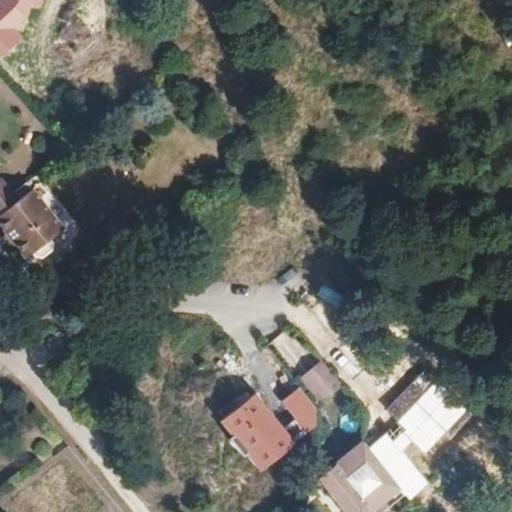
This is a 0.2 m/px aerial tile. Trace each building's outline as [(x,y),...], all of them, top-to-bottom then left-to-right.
[(0,0),(0,60),(23,36),(17,31),(28,18),(31,4),(41,7),(42,0),(0,0)] [(47,242),(61,231),(38,202),(31,192),(25,184),(12,194),(0,180),(0,230),(23,260),(30,256),(32,258),(40,259),(48,253),(50,246),(47,242)] [(31,192),(38,202),(46,195),(38,186),(31,192)] [(301,380),(320,403),(341,386),(321,364),(301,380)] [(386,409),(424,451),(473,407),(436,365),(386,409)] [(361,444),(330,469),(335,474),(343,467),(350,475),(372,456),(361,444)] [(327,471),(319,478),(347,511),(381,511),(404,494),(398,487),(372,456),(350,475),(343,467),(335,474),(330,469),(327,471)]
